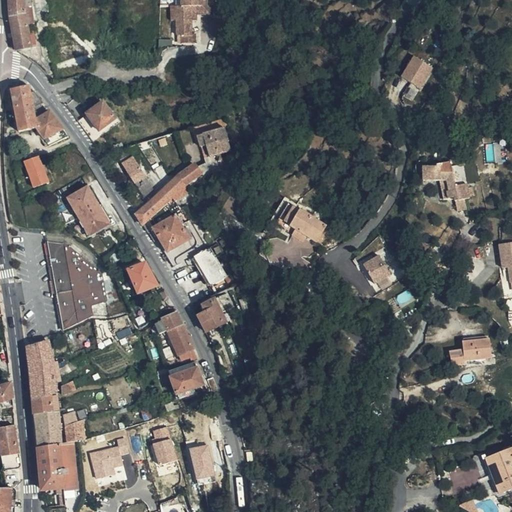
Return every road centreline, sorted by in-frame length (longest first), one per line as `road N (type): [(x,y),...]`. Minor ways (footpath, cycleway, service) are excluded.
road 1 (tertiary): [(239,511),(223,405),(174,292),(53,97),(33,72),(0,64)]
road 2 (tertiary): [(31,511),(0,229)]
road 3 (residential): [(393,511),(416,452),(476,438),(511,416)]
